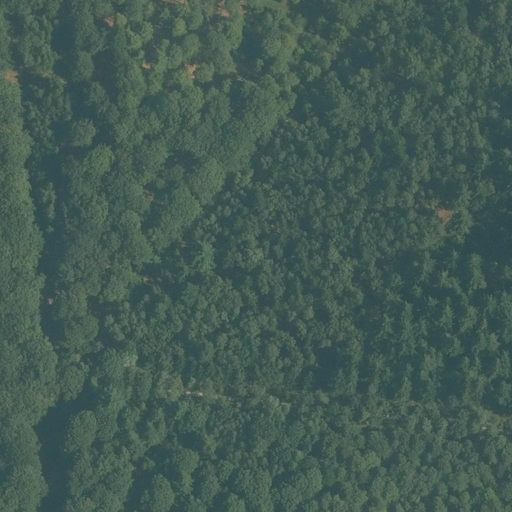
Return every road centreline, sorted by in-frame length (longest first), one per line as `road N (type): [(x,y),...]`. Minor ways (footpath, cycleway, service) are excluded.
road 1 (unknown): [(100,511),(104,465),(90,300),(101,175),(98,0)]
road 2 (track): [(511,432),(28,378)]
road 3 (track): [(394,0),(91,342)]
road 4 (track): [(0,179),(28,378)]
road 5 (track): [(28,378),(25,511)]
